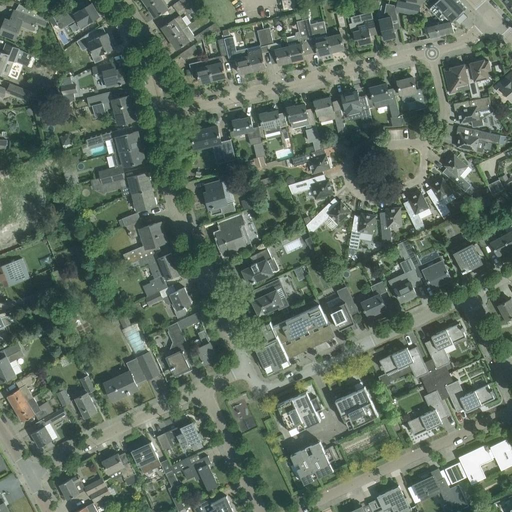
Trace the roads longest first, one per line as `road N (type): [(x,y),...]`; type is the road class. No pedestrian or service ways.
road 1 (residential): [(158,116),(431,51)]
road 2 (residential): [(247,368),(183,218),(158,116)]
road 3 (residential): [(247,368),(266,390),(470,296)]
road 4 (residential): [(295,511),(511,413)]
road 5 (residential): [(424,143),(365,146),(346,170),(353,190),(377,197),(419,179),(424,157)]
road 6 (residential): [(29,474),(201,388)]
road 7 (residential): [(261,511),(201,388)]
road 8 (residential): [(158,116),(121,0)]
